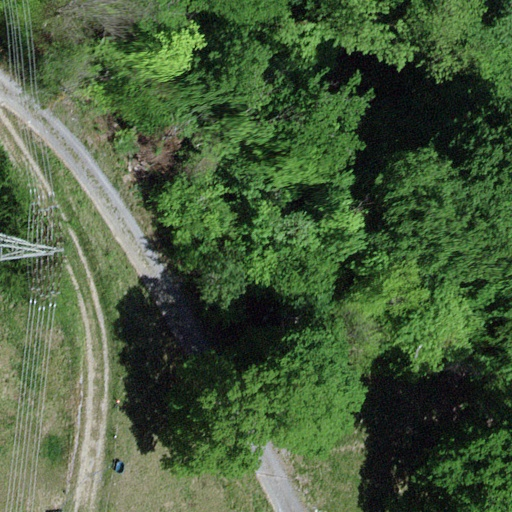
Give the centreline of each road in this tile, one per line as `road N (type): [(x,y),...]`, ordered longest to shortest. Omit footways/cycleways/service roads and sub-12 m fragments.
road 1 (track): [(0,92),(81,159),(221,384),(283,511)]
road 2 (track): [(0,118),(60,234),(96,337),(97,399),(78,511)]
